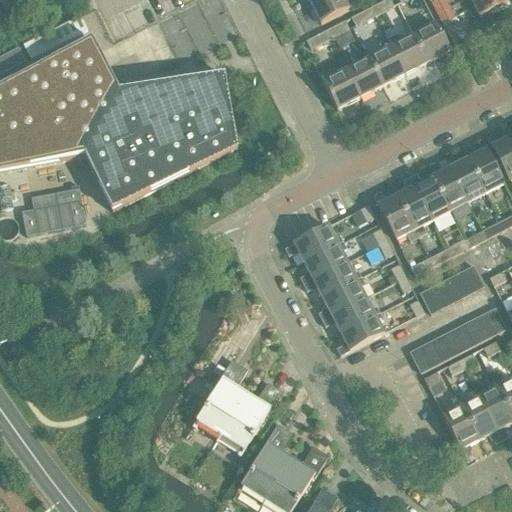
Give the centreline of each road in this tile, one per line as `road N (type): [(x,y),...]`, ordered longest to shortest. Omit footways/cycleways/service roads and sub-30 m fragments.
road 1 (residential): [(333,175),(511,88)]
road 2 (residential): [(333,175),(245,0)]
road 3 (residential): [(259,212),(256,240),(328,380)]
road 4 (residential): [(328,380),(347,426),(420,511)]
road 5 (residential): [(368,360),(494,296)]
road 6 (secondary): [(78,511),(0,409)]
